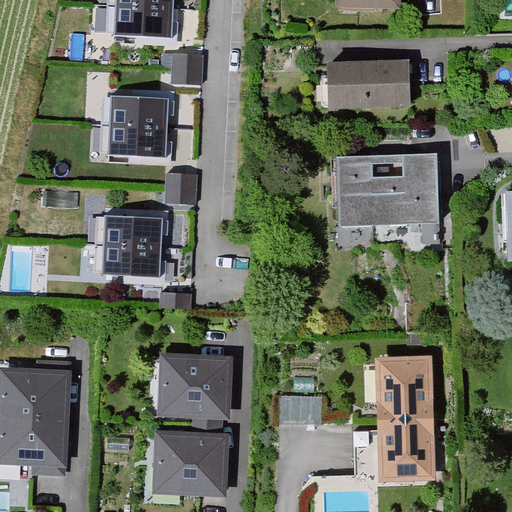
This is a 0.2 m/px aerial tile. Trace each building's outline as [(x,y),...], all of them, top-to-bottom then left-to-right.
[(180,0),(114,0),(113,42),(179,45),(180,0)] [(402,18),(402,0),(337,0),(337,16),(402,18)] [(170,84),(202,86),(203,55),(172,54),(170,84)] [(328,69),(330,117),(411,114),(409,66),(328,69)] [(174,101),(109,98),(106,159),(171,162),(174,101)] [(439,162),(336,162),(337,231),(439,230),(439,162)] [(164,174),(164,204),(196,204),(196,173),(164,174)] [(511,190),(502,191),(506,264),(511,263),(511,190)] [(165,224),(100,220),(97,281),(162,284),(165,224)] [(432,356),(378,357),(381,480),(435,479),(432,356)] [(232,362),(161,360),(159,423),(230,425),(232,362)] [(69,376),(0,373),(0,475),(66,477),(69,376)] [(321,423),(322,396),(278,394),(277,422),(321,423)] [(229,438),(158,436),(156,499),(227,501),(229,438)]
